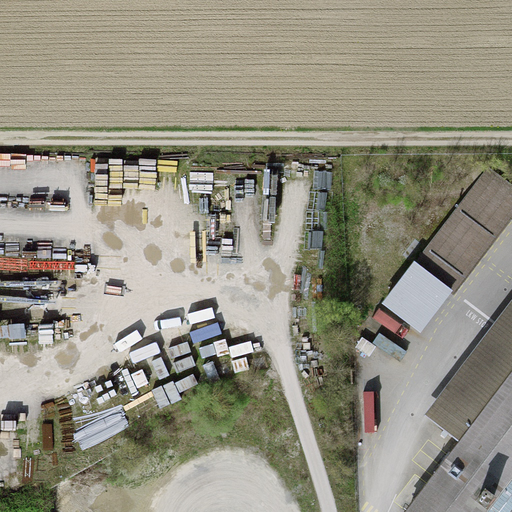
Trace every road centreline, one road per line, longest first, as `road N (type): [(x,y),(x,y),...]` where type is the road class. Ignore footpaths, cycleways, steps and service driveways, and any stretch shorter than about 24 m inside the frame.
road 1 (track): [(511,138),(0,137)]
road 2 (unknown): [(363,511),(391,451),(511,296)]
